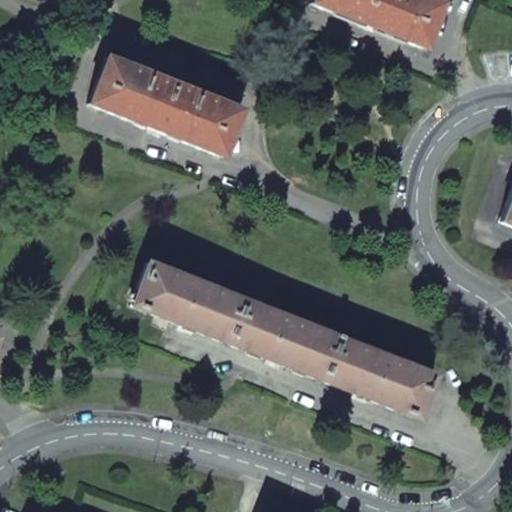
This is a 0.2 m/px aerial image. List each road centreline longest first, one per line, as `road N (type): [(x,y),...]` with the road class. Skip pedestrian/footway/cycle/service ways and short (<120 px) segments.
road 1 (residential): [(0,469),(69,435),(151,438),(390,511)]
road 2 (residential): [(511,326),(442,274),(418,222),(417,182),(435,144),(467,116),(511,106)]
